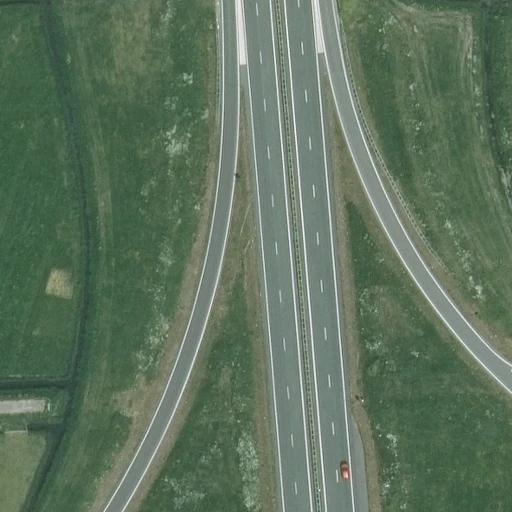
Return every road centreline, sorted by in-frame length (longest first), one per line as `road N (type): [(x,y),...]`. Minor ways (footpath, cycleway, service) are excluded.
road 1 (trunk): [(228,0),(228,169),(204,305),(179,384),(113,511)]
road 2 (trunk): [(256,0),(297,511)]
road 3 (trunk): [(339,511),(298,0)]
road 4 (trunk): [(511,383),(428,285),(374,188),(344,110),(325,0)]
